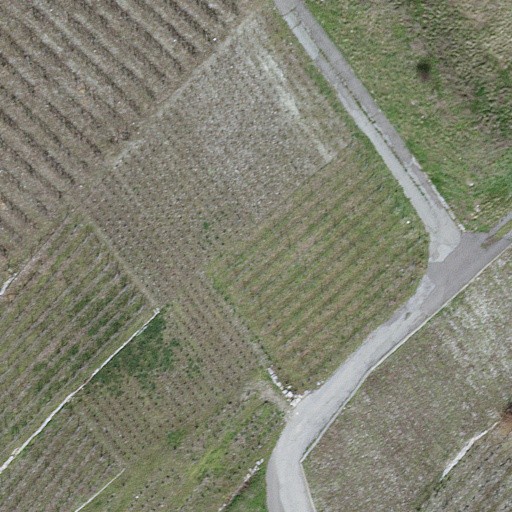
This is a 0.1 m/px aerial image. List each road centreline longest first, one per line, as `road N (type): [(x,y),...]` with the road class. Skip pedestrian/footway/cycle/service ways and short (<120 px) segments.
road 1 (track): [(466,262),(305,425),(287,461),(290,511)]
road 2 (track): [(466,262),(291,0)]
